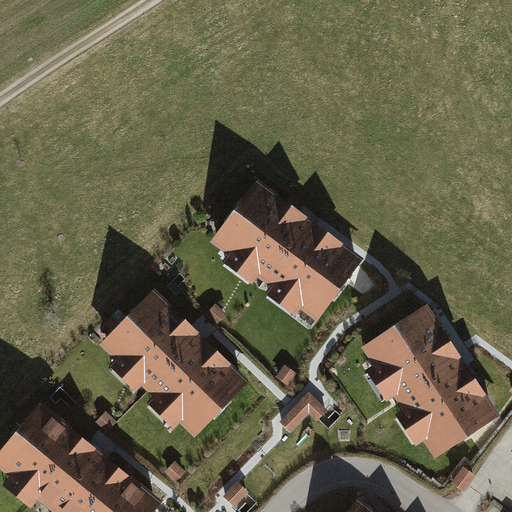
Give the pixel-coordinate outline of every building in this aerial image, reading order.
[(366,257),(257,183),(214,246),(231,258),(224,267),(254,288),(261,279),(274,288),(268,297),(299,318),(305,309),(321,321),(366,257)] [(250,384),(155,292),(102,347),(117,362),(108,371),(135,396),(143,388),(154,399),(147,406),(174,433),(182,425),(196,439),(250,384)] [(212,307),(205,315),(202,318),(214,329),(217,326),(224,318),(212,307)] [(500,417),(426,308),(362,351),(374,368),(364,375),(384,406),(394,399),(403,412),(394,418),(415,450),(424,444),(435,460),(500,417)] [(284,368),(274,378),(286,390),(297,379),(284,368)] [(312,394),(282,424),(292,433),(311,414),(319,423),(330,412),(312,394)] [(152,511),(160,504),(40,407),(0,456),(0,473),(7,479),(0,488),(0,489),(28,511),(33,511),(40,505),(49,511),(152,511)] [(103,413),(93,424),(105,435),(107,433),(115,425),(103,413)] [(172,463),(162,474),(166,477),(174,485),(185,474),(172,463)] [(472,473),(465,468),(452,484),(461,490),(465,493),(477,477),(472,473)] [(261,476),(251,481),(257,491),(266,486),(261,476)] [(241,484),(226,499),(235,508),(250,493),(241,484)] [(369,511),(355,502),(348,511),(369,511)]
